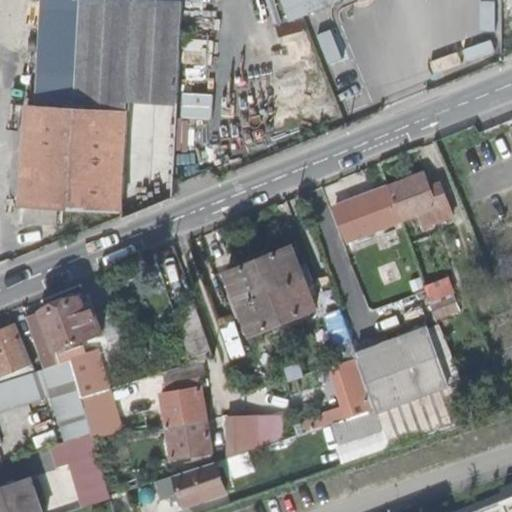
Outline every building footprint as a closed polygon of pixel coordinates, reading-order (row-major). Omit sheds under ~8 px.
[(173,195),(183,0),(57,0),(52,71),(68,72),(66,102),(28,100),(21,217),(56,219),(57,205),(122,208),(122,216),(173,195)] [(282,0),(290,20),(344,0),(282,0)] [(32,35),(5,29),(0,52),(0,53),(26,60),(32,35)] [(388,189),(401,224),(449,206),(441,185),(430,189),(425,175),(388,189)] [(346,244),(401,224),(388,189),(332,210),(346,244)] [(291,250),(226,275),(251,336),(315,310),(291,250)] [(437,317),(462,311),(453,276),(428,282),(437,317)] [(24,315),(39,355),(100,333),(90,308),(83,310),(77,296),(24,315)] [(172,312),(189,364),(211,357),(212,357),(194,305),(173,312),(172,312)] [(0,376),(36,362),(18,320),(0,327),(0,376)] [(389,449),(451,427),(417,333),(356,355),(357,359),(375,409),(382,429),(389,449)] [(90,358),(70,365),(80,396),(101,390),(90,358)] [(332,368),(351,417),(375,409),(357,359),(332,368)] [(0,382),(0,411),(50,396),(64,443),(92,435),(84,410),(70,365),(69,361),(0,382)] [(162,391),(167,425),(205,419),(199,375),(179,378),(180,382),(164,384),(165,391),(162,391)] [(108,402),(103,389),(101,390),(80,396),(84,410),(108,402)] [(375,409),(351,417),(333,423),(340,442),(382,429),(375,409)] [(243,454),(247,452),(247,418),(228,420),(229,459),(243,454)] [(205,419),(167,425),(172,458),(211,451),(205,419)] [(80,462),(93,505),(112,498),(92,437),(92,435),(64,443),(52,447),(58,469),(80,462)] [(250,472),(243,454),(229,459),(224,460),(231,478),(250,472)] [(227,493),(216,463),(156,484),(161,501),(182,495),(186,507),(227,493)] [(0,511),(25,511),(16,486),(0,491),(0,511)] [(511,511),(511,494),(466,511),(511,511)]
